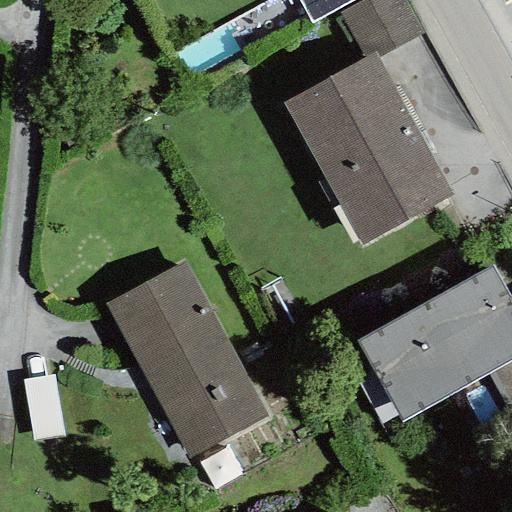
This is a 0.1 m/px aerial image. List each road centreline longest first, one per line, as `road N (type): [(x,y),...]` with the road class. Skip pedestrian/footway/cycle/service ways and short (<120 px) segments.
road 1 (residential): [(31,0),(0,392)]
road 2 (residential): [(447,0),(511,117)]
